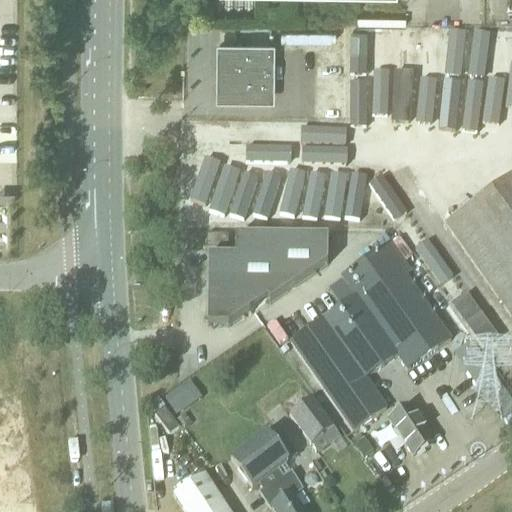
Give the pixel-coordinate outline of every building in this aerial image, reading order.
[(271,48),(219,47),(218,100),(271,100),(271,48)] [(511,180),(445,227),(511,322),(511,180)] [(206,237),(205,251),(228,252),(228,237),(206,237)] [(228,330),(253,312),(267,303),(269,307),(327,268),(328,241),(234,240),(234,260),(207,260),(207,270),(208,270),(207,320),(207,330),(216,330),(228,330)] [(342,280),(355,299),(289,345),(352,435),(386,412),(365,382),(397,359),(408,374),(452,343),(386,249),(342,280)] [(311,402),(289,419),(311,447),(333,430),(311,402)] [(409,409),(388,423),(411,460),(433,446),(409,409)] [(154,417),(169,437),(178,430),(163,410),(154,417)] [(265,438),(230,464),(252,493),(287,466),(286,466),(296,458),(276,430),(265,438)] [(353,448),(363,461),(373,454),(364,440),(353,448)] [(225,511),(204,480),(172,501),(179,511),(225,511)] [(285,491),(268,502),(273,510),(271,511),(301,511),(292,497),(290,498),(285,491)] [(11,511),(11,501),(0,503),(0,511),(11,511)]
